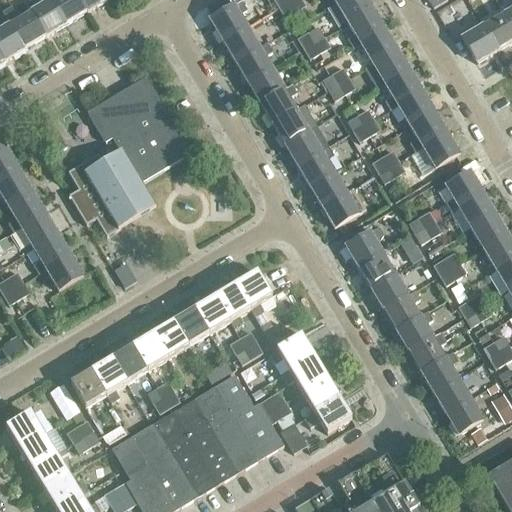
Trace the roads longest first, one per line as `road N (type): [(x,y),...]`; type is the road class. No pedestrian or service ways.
road 1 (residential): [(0,389),(284,224)]
road 2 (residential): [(284,224),(165,9)]
road 3 (residential): [(405,422),(284,224)]
road 4 (residential): [(511,178),(406,0)]
road 5 (residential): [(0,108),(165,9)]
road 6 (residential): [(254,511),(405,422)]
